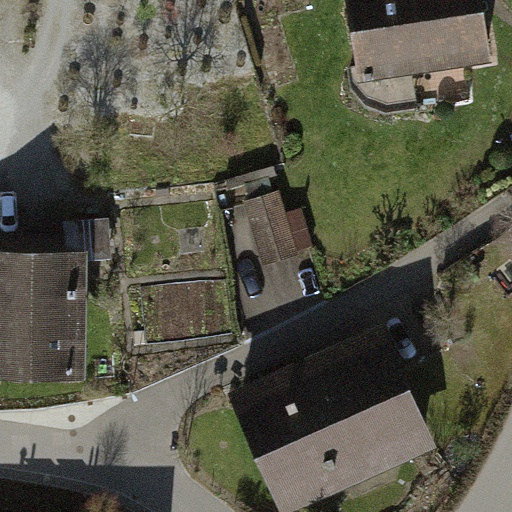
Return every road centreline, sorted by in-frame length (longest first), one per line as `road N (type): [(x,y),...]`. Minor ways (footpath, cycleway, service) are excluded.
road 1 (residential): [(120,462),(174,397),(511,207)]
road 2 (residential): [(0,443),(120,462)]
